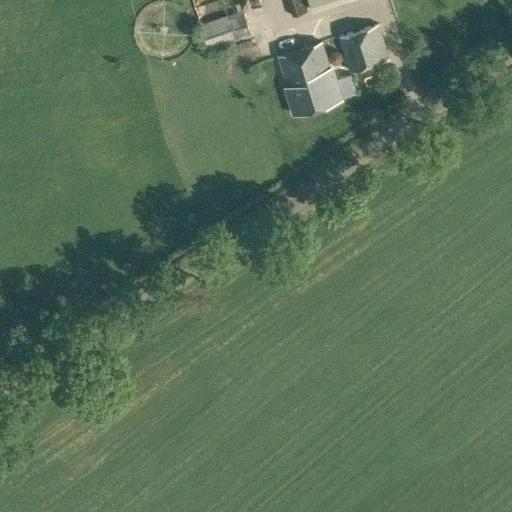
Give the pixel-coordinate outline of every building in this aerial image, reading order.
[(287,0),(293,16),(309,11),(305,0),(287,0)] [(309,0),(312,11),(346,0),(309,0)] [(200,24),(208,49),(252,35),(243,9),(200,24)] [(339,35),(350,70),(388,57),(377,23),(339,35)] [(286,90),(293,113),(342,97),(334,70),(331,71),(321,41),(279,55),(288,85),(286,86),(287,90),(286,90)]
